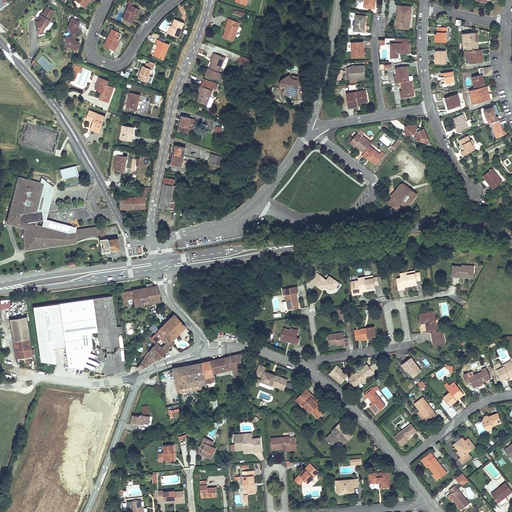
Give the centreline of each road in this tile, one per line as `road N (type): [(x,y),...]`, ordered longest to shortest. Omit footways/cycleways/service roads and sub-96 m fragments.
road 1 (tertiary): [(158,241),(136,241),(125,231),(54,105),(0,42)]
road 2 (tertiary): [(158,241),(150,222),(171,111),(209,0)]
road 3 (tertiary): [(198,351),(142,376),(86,511)]
road 4 (primary): [(511,240),(443,225),(308,243)]
road 5 (residential): [(307,129),(277,176),(236,216),(158,241)]
road 6 (residential): [(175,0),(109,66),(95,61),(88,43),(106,0)]
road 7 (primary): [(0,292),(158,271)]
road 8 (primary): [(156,259),(0,285)]
road 9 (residential): [(298,365),(351,406),(400,464)]
road 10 (primary): [(308,243),(167,257)]
road 11 (primary): [(169,269),(308,243)]
road 12 (residential): [(339,0),(307,129)]
road 13 (residential): [(511,395),(473,407),(400,464)]
